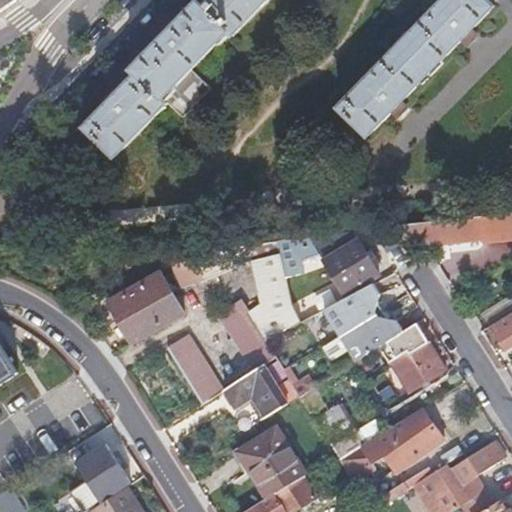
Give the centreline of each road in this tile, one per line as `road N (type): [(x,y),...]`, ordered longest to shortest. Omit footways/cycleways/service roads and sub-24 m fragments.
road 1 (residential): [(184,511),(80,352),(0,300)]
road 2 (residential): [(405,267),(511,428)]
road 3 (secondary): [(0,129),(33,69),(88,0)]
